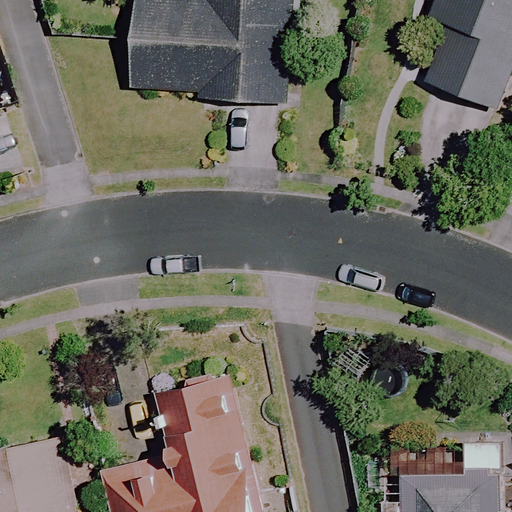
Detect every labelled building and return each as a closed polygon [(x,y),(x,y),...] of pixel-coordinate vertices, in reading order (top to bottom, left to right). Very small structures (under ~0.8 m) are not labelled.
[(292,0),(137,0),(134,90),(201,92),(201,100),(289,103),(292,0)] [(511,75),(511,0),(439,0),(431,21),(450,28),(427,84),(497,113),(511,75)] [(105,472),(113,511),(260,511),(231,373),(157,389),(172,457),(105,472)] [(0,511),(77,511),(62,439),(0,451),(0,511)] [(402,477),(400,511),(505,511),(506,446),(467,445),(466,478),(402,477)]
